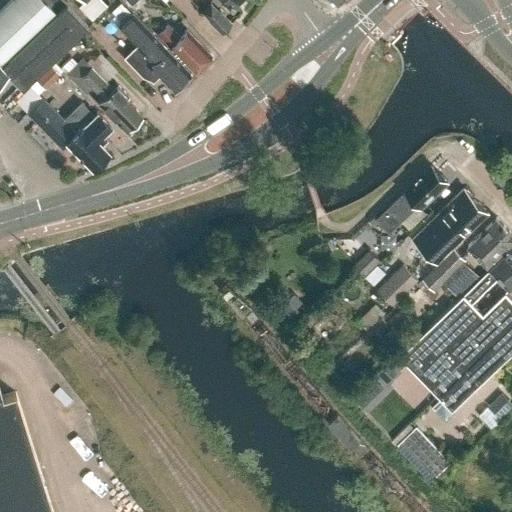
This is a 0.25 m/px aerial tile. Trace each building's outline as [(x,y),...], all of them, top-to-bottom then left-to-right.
[(21,87),(86,25),(62,0),(10,0),(0,10),(0,76),(6,71),(21,87)] [(120,0),(132,12),(141,3),(137,0),(120,0)] [(218,0),(228,9),(232,4),(235,7),(242,0),(218,0)] [(219,34),(232,21),(219,9),(218,10),(209,1),(199,11),(208,20),(207,21),(219,34)] [(137,44),(124,57),(149,83),(158,74),(173,89),(190,73),(131,12),(118,25),(137,44)] [(210,53),(186,29),(179,35),(168,24),(158,34),(193,70),(210,53)] [(112,86),(92,65),(92,66),(82,56),(65,73),(85,93),(91,86),(101,96),(97,100),(113,117),(116,114),(128,126),(141,114),(125,97),(127,95),(116,82),(112,86)] [(60,73),(51,64),(36,79),(46,88),(60,73)] [(110,125),(96,111),(93,114),(80,101),(72,109),(73,111),(64,119),(43,97),(27,111),(57,142),(62,137),(91,167),(108,151),(101,143),(106,139),(101,134),(110,125)] [(432,164),(405,190),(389,205),(402,219),(418,204),(421,207),(448,181),(432,164)] [(465,187),(429,222),(414,237),(438,261),(489,211),(465,187)] [(511,231),(497,217),(468,245),(488,265),(511,241),(511,231)] [(336,247),(332,240),(325,243),(329,251),(336,247)] [(511,246),(490,268),(510,288),(511,285),(511,246)] [(423,278),(434,289),(465,258),(454,247),(423,278)] [(365,250),(353,262),(363,273),(376,261),(365,250)] [(376,288),(392,304),(418,278),(403,263),(376,288)] [(497,275),(490,268),(490,267),(401,351),(453,408),(511,353),(511,297),(506,291),(483,312),(471,300),(497,275)] [(366,329),(384,311),(374,302),(357,319),(366,329)] [(314,348),(324,341),(316,330),(306,338),(314,348)] [(385,383),(377,375),(373,378),(381,387),(385,383)] [(52,511),(15,391),(1,395),(0,390),(0,511),(52,511)] [(511,405),(511,402),(502,392),(489,405),(500,417),(511,405)] [(451,460),(417,425),(398,444),(432,478),(451,460)]
